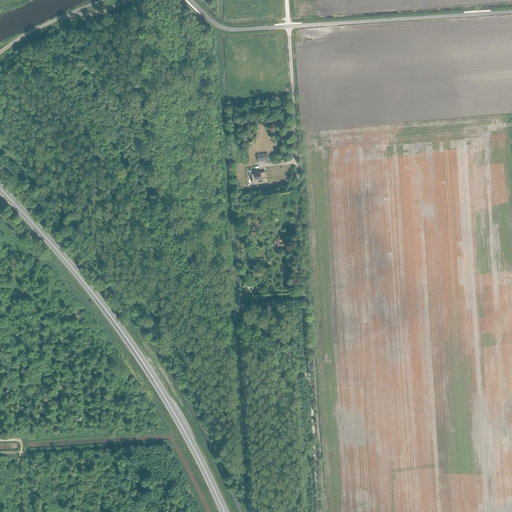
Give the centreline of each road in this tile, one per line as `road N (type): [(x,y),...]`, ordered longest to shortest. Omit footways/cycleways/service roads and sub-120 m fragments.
road 1 (trunk): [(224,511),(132,347),(0,189)]
road 2 (unclassified): [(511,12),(228,29),(189,0)]
